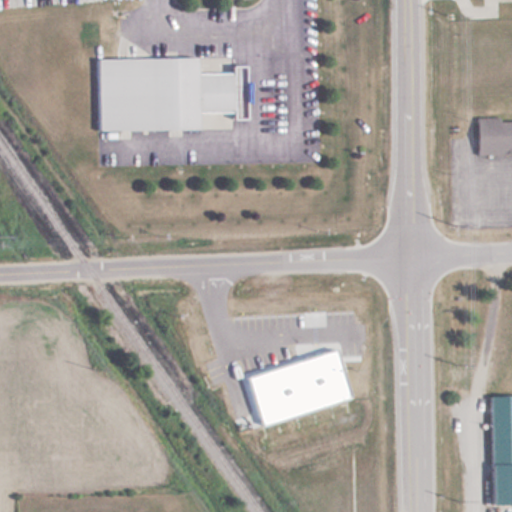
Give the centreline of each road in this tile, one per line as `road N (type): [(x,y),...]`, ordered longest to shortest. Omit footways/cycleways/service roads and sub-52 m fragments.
road 1 (primary): [(415,511),(405,0)]
road 2 (residential): [(0,274),(412,256)]
